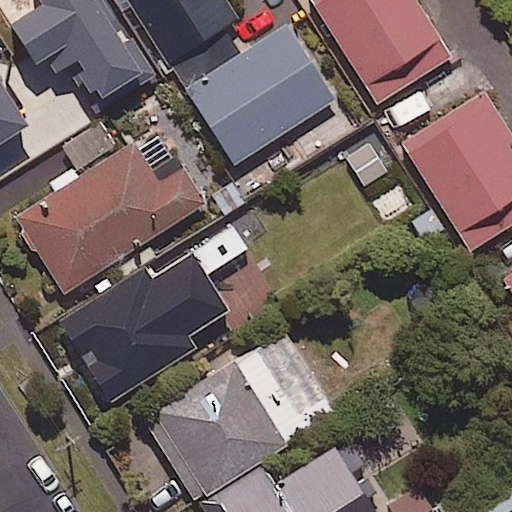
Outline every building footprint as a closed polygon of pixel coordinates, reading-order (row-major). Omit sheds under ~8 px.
[(237,18),(225,0),(126,0),(166,63),(237,18)] [(308,0),(376,104),(451,56),(414,0),(308,0)] [(83,71),(48,15),(0,43),(0,180),(118,108),(92,66),(83,71)] [(175,73),(234,164),(334,100),(285,24),(240,53),(230,38),(175,73)] [(400,143),(469,251),(511,224),(511,152),(506,143),(511,139),(511,136),(482,91),(400,143)] [(14,215),(63,292),(205,203),(183,167),(158,182),(132,141),(14,215)] [(150,277),(144,267),(60,318),(109,398),(200,342),(194,333),(228,312),(205,274),(246,249),(232,227),(150,277)] [(197,504),(260,465),(258,461),(335,414),(284,331),(144,417),(197,504)] [(260,465),(197,504),(201,511),(374,511),(350,472),(362,465),(347,440),(273,485),(260,465)] [(507,511),(511,509),(511,461),(431,511),(507,511)]
